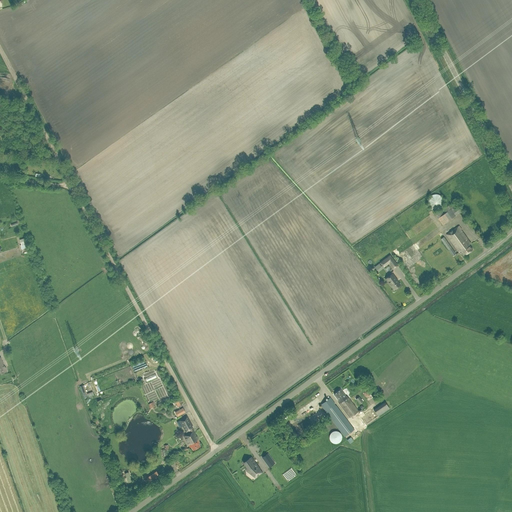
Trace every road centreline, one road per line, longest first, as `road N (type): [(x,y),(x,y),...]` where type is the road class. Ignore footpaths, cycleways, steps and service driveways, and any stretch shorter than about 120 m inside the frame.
road 1 (unclassified): [(214,450),(511,232)]
road 2 (unclassified): [(71,186),(214,450)]
road 3 (tertiary): [(511,185),(416,0)]
road 4 (unclassified): [(0,48),(71,186)]
